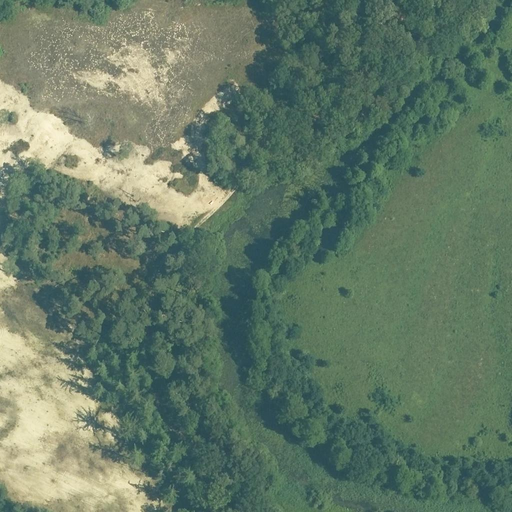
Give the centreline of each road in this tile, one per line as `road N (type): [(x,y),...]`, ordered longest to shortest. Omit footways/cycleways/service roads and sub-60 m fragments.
road 1 (track): [(208,468),(160,410),(150,349),(155,274),(243,178),(357,120),(470,0)]
road 2 (track): [(0,376),(102,343),(150,318)]
